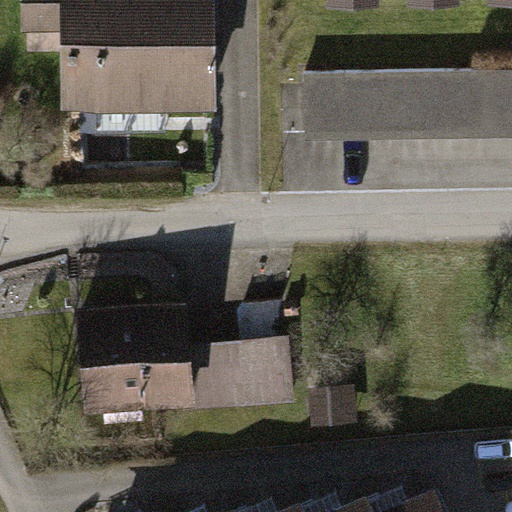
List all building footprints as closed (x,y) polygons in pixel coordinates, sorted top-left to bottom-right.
[(36,0),(39,103),(198,98),(195,0),(36,0)] [(511,22),(273,24),(273,95),(511,93),(511,22)] [(168,286),(59,295),(68,417),(177,408),(168,286)] [(284,332),(185,341),(191,410),(290,401),(284,332)] [(436,511),(427,494),(392,511),(436,511)] [(153,511),(147,500),(125,511),(153,511)]
